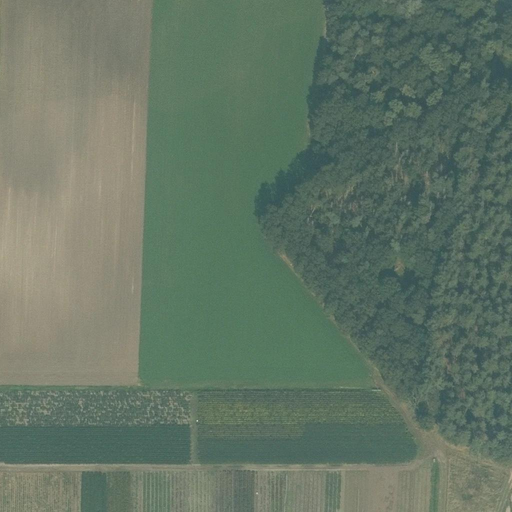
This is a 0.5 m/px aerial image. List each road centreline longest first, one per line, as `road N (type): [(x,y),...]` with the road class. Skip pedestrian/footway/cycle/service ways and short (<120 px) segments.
road 1 (track): [(489,6),(487,87),(436,511)]
road 2 (track): [(314,180),(511,72)]
